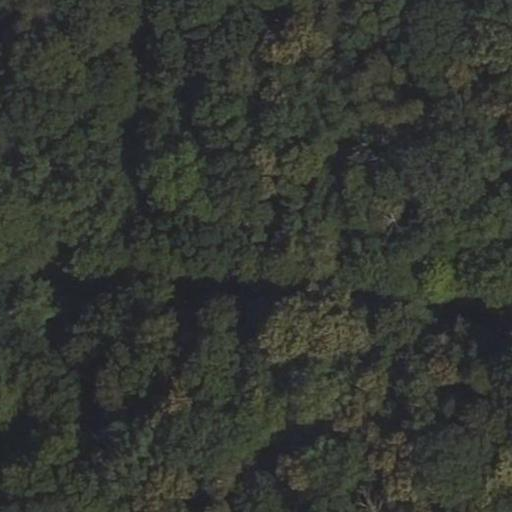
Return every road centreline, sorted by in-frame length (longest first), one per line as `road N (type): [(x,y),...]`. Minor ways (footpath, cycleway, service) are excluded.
road 1 (track): [(0,266),(233,305),(511,293)]
road 2 (track): [(300,0),(294,42),(195,299)]
